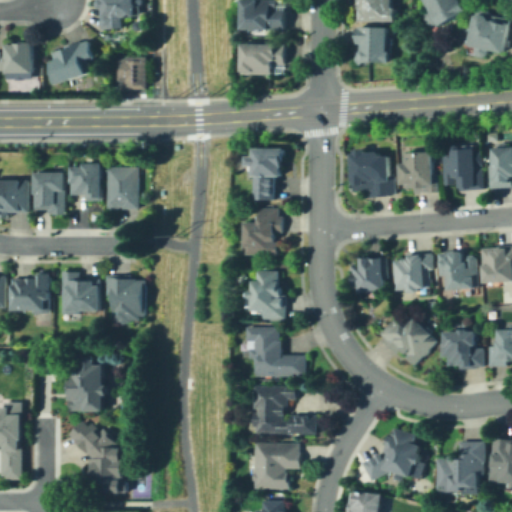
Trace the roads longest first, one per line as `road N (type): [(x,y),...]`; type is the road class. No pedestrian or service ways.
road 1 (residential): [(321,0),(321,280),(333,330),(382,384)]
road 2 (secondary): [(511,94),(164,118)]
road 3 (residential): [(320,230),(511,215)]
road 4 (secondary): [(164,118),(0,121)]
road 5 (residential): [(323,511),(331,470),(382,384)]
road 6 (residential): [(382,384),(433,404),(511,398)]
road 7 (residential): [(0,241),(127,244)]
